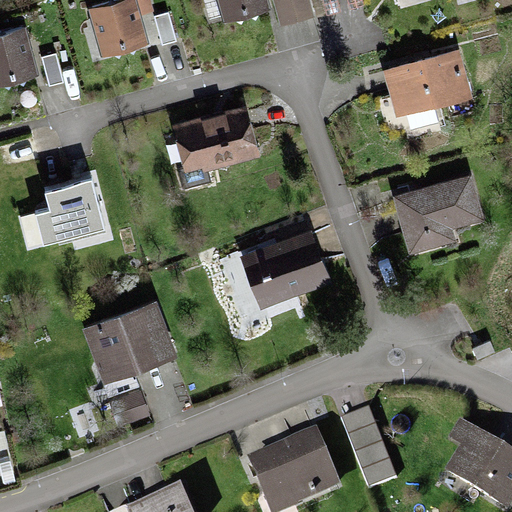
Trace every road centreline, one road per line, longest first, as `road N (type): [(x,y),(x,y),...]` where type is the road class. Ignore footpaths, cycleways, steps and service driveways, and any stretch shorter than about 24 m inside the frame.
road 1 (residential): [(0,140),(297,69),(393,360)]
road 2 (residential): [(0,511),(338,372),(393,360)]
road 3 (residential): [(393,360),(511,401)]
